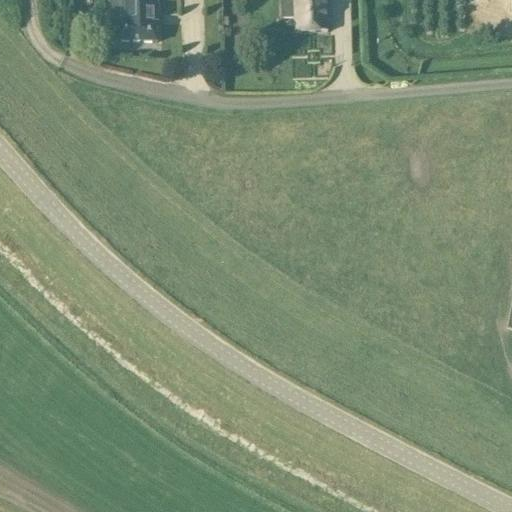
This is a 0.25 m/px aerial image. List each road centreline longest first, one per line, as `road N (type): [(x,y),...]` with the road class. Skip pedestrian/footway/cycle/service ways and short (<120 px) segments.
road 1 (unclassified): [(511,511),(300,401),(173,322),(76,238),(0,150)]
road 2 (unclassified): [(511,85),(203,102),(60,62)]
